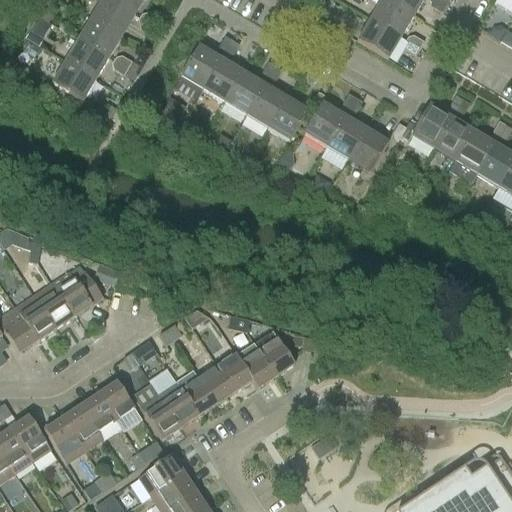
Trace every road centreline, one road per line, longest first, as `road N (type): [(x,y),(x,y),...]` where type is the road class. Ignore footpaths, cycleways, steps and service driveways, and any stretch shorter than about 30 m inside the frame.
road 1 (residential): [(261,0),(274,16),(423,95),(481,0)]
road 2 (residential): [(0,396),(47,390),(148,319)]
road 3 (residential): [(255,511),(225,465),(231,448),(311,395)]
